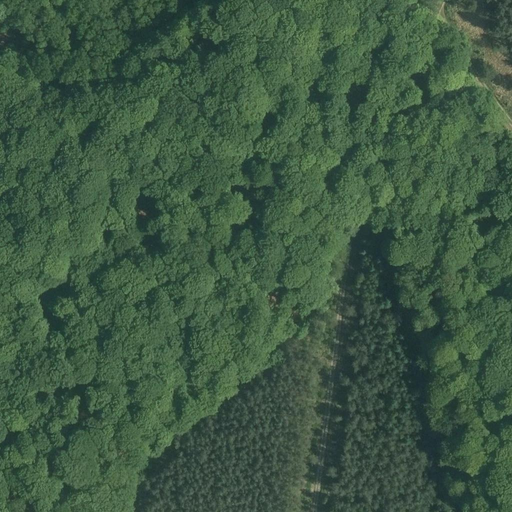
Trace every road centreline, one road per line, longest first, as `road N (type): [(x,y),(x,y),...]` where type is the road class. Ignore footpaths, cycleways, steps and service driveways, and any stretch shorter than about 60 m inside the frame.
road 1 (track): [(312,511),(351,235),(394,105),(438,7)]
road 2 (track): [(438,7),(261,6),(81,89),(0,74)]
